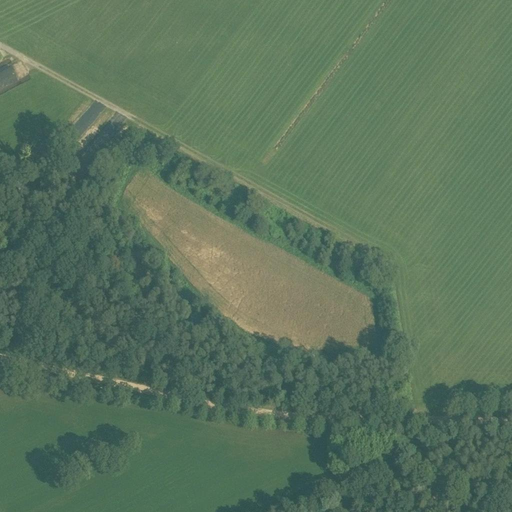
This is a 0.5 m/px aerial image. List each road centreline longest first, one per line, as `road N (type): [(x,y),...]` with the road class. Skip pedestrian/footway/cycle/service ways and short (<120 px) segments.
road 1 (track): [(511,420),(291,412),(0,356)]
road 2 (track): [(267,511),(438,419)]
